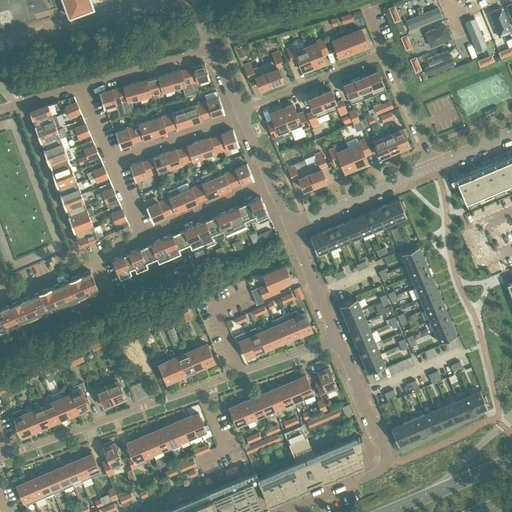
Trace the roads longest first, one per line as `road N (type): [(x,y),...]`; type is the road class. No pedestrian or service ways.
road 1 (residential): [(0,457),(335,339)]
road 2 (residential): [(241,114),(387,56),(433,164)]
road 3 (residential): [(282,511),(386,465),(335,339)]
road 4 (residential): [(81,265),(18,100)]
road 5 (residential): [(0,47),(163,0)]
road 6 (residential): [(288,226),(433,164)]
road 7 (residential): [(143,240),(272,186)]
road 8 (residential): [(77,84),(210,41)]
road 9 (residential): [(110,162),(241,114)]
road 10 (primary): [(511,459),(387,511)]
road 11 (residential): [(335,339),(288,226)]
